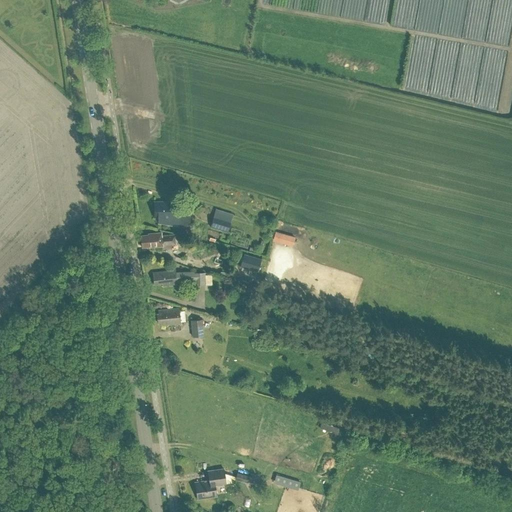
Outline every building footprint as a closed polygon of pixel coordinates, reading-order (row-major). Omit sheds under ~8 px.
[(154,201),(154,217),(158,217),(158,222),(180,227),(189,224),(189,215),(174,215),(174,201),(154,201)] [(215,215),(211,226),(229,231),(232,220),(215,215)] [(148,234),(148,235),(140,235),(141,247),(150,246),(150,247),(162,245),(174,244),(174,235),(161,236),(161,232),(148,234)] [(292,243),(294,237),(275,232),(273,237),(281,239),(292,243)] [(244,253),(240,265),(258,271),(262,258),(244,253)] [(161,283),(162,285),(176,284),(176,280),(193,279),(193,285),(205,284),(205,283),(211,283),(211,274),(205,274),(205,272),(194,273),(193,272),(184,273),(184,272),(175,272),(175,270),(152,272),(153,284),(161,283)] [(224,286),(224,294),(233,294),(233,286),(224,286)] [(160,322),(160,325),(180,323),(179,316),(182,316),(181,311),(179,312),(178,308),(158,310),(158,313),(157,313),(157,322),(160,322)] [(202,319),(190,320),(192,336),(203,335),(202,319)] [(247,483),(247,482),(248,477),(248,476),(237,472),(235,476),(224,473),(223,468),(207,470),(208,480),(195,482),(197,499),(216,496),(214,485),(226,483),(231,482),(231,478),(247,483)] [(274,481),(298,488),(300,482),(276,475),(274,481)]
